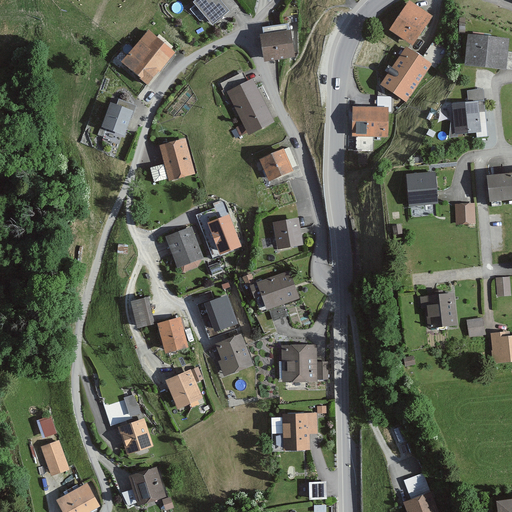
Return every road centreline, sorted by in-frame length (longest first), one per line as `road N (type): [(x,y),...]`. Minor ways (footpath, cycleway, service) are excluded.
road 1 (residential): [(343,283),(321,274),(310,175),(251,45),(225,40),(185,61),(148,121),(80,325),(77,407),(106,490),(105,511)]
road 2 (tertiary): [(343,283),(335,184),(340,81),(349,42),(380,0)]
road 3 (tertiary): [(350,511),(344,294)]
road 4 (residential): [(400,482),(368,411),(344,294)]
road 5 (track): [(129,181),(130,221),(143,256),(160,288),(192,316),(203,348)]
road 6 (residential): [(511,151),(478,162),(487,299)]
road 7 (track): [(165,379),(128,318),(126,297),(143,256)]
